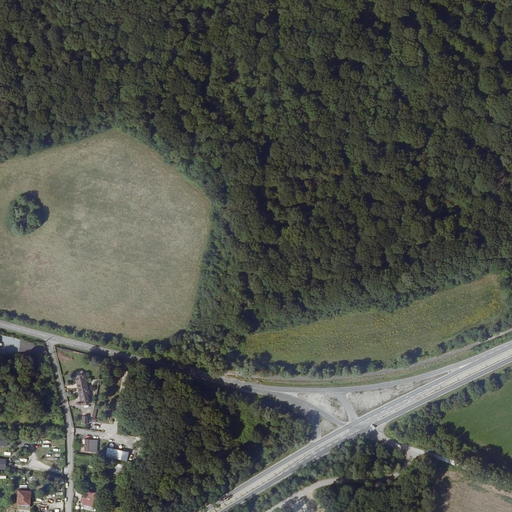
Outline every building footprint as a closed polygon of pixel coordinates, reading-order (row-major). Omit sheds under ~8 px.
[(86,383),(78,385),(81,397),(83,405),(90,403),(88,395),(89,395),(86,383)] [(97,440),(85,440),(85,451),(97,452),(97,440)] [(107,447),(105,457),(121,459),(122,449),(107,447)] [(116,465),(110,464),(108,473),(114,475),(116,465)] [(30,508),(31,491),(18,490),(18,505),(23,505),(23,508),(30,508)] [(87,491),(85,498),(86,499),(92,500),(96,501),(97,493),(87,491)]
